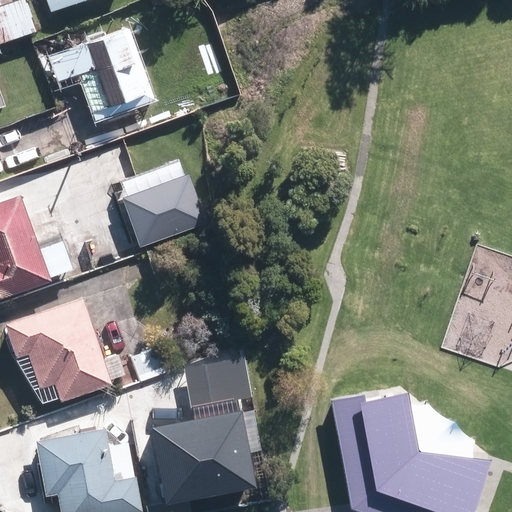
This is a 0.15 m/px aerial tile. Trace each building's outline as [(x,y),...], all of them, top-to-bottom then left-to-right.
[(16,2),(0,7),(0,41),(27,31),(16,2)] [(120,36),(50,61),(57,83),(77,76),(92,118),(143,99),(120,36)] [(135,250),(202,225),(177,159),(111,183),(135,250)] [(0,289),(35,278),(8,203),(0,205),(0,289)] [(100,380),(73,304),(0,330),(8,353),(22,348),(35,384),(48,379),(54,397),(100,380)] [(147,420),(179,414),(174,389),(154,394),(151,376),(169,373),(164,350),(130,357),(135,381),(132,382),(136,399),(142,397),(147,420)] [(471,511),(489,465),(415,455),(397,392),(324,401),(345,510),(348,511),(471,511)] [(99,434),(30,444),(38,498),(54,496),(56,511),(136,511),(132,478),(151,475),(145,439),(101,446),(99,434)]
